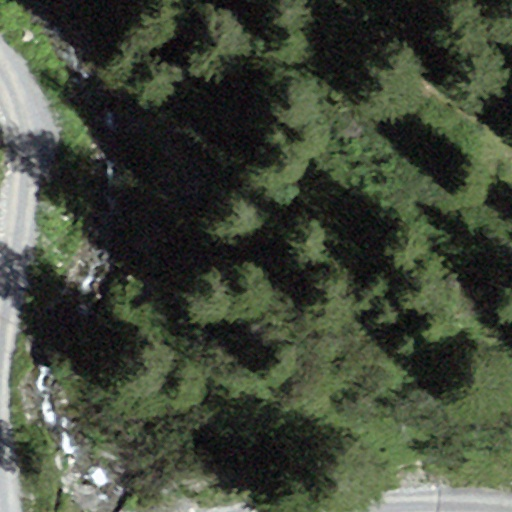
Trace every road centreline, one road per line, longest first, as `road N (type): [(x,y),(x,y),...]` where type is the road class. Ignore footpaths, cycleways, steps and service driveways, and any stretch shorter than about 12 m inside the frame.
road 1 (track): [(0,290),(19,191),(9,94),(0,78)]
road 2 (track): [(335,511),(402,505),(511,511)]
